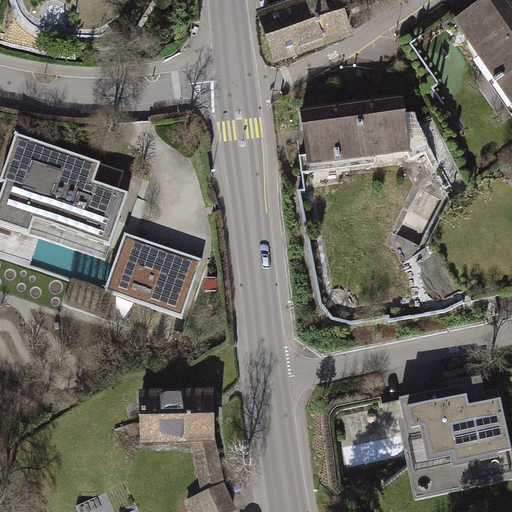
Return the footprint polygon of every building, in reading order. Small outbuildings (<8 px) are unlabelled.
[(301,0),(258,14),(275,64),(317,50),(301,0)] [(340,0),(301,0),(317,50),(353,38),(340,0)] [(511,9),(505,0),(499,0),(455,32),(511,109),(511,9)] [(411,106),(304,119),(304,182),(395,171),(409,185),(444,180),(418,150),(411,106)] [(104,175),(16,148),(0,202),(0,255),(112,289),(105,311),(192,338),(216,260),(124,233),(133,203),(99,193),(104,175)] [(465,393),(401,407),(411,449),(431,444),(434,462),(476,456),(482,486),(511,474),(497,405),(469,409),(465,393)] [(218,395),(145,397),(146,452),(219,450),(218,395)] [(231,511),(222,489),(190,502),(194,511),(231,511)]
